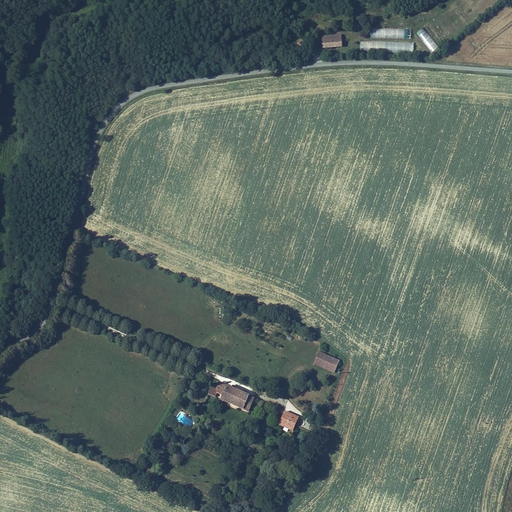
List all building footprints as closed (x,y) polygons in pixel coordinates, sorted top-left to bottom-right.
[(425,27),(417,32),(431,54),(438,50),(425,27)] [(404,39),(405,30),(370,28),(370,37),(404,39)] [(341,34),(321,36),(322,49),(343,47),(341,34)] [(302,38),(297,44),(301,48),(306,41),(302,38)] [(414,42),(360,40),(359,51),(413,53),(414,42)] [(319,350),(315,361),(337,370),(342,359),(319,350)] [(223,393),(218,402),(248,416),(253,404),(249,401),(249,400),(225,389),(223,393)] [(215,398),(218,393),(210,390),(207,396),(215,398)] [(299,423),(284,416),(279,428),(293,435),(299,423)]
